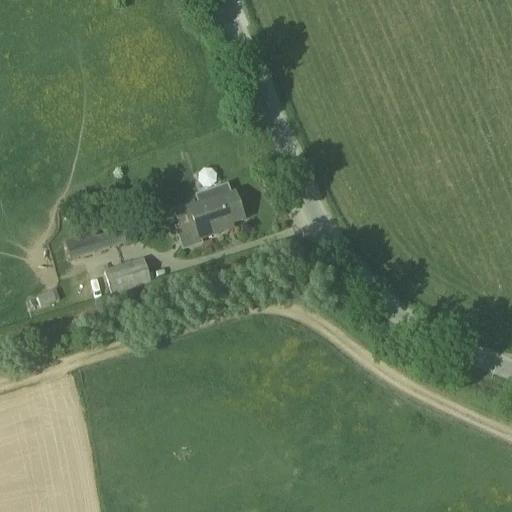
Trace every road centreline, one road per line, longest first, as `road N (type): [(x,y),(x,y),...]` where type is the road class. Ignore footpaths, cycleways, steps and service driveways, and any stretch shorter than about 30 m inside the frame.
road 1 (track): [(0,386),(277,305),(309,317),(386,376),(511,437)]
road 2 (tertiary): [(511,368),(422,333),(372,300),(331,247),(224,0)]
